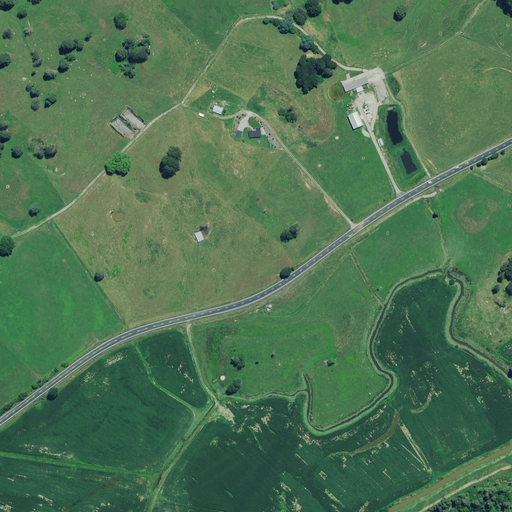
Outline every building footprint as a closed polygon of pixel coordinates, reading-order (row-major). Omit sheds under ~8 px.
[(354,89),(356,88),(358,93),(359,92),(360,95),(363,94),(362,91),(365,90),(364,88),(363,88),(362,86),(369,83),(366,76),(344,85),(346,92),(354,89)] [(223,109),(215,106),(213,111),(222,114),(223,109)] [(364,125),(357,112),(348,116),(354,129),(364,125)] [(267,134),(246,129),(244,136),(265,141),(267,134)] [(205,240),(201,232),(195,234),(199,242),(205,240)]
